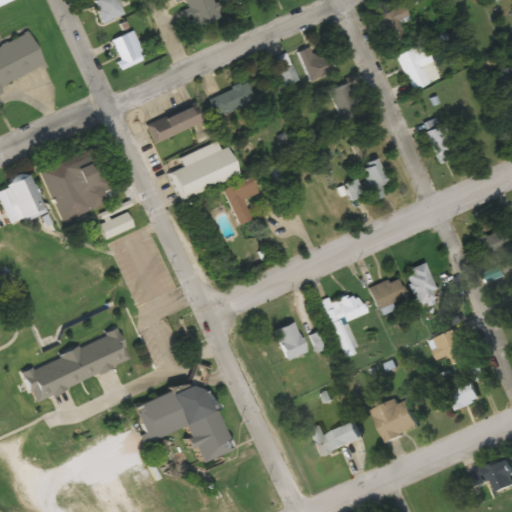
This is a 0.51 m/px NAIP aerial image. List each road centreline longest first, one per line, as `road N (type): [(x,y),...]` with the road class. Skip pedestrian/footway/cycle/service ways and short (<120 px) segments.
road 1 (tertiary): [(294,511),(54,0)]
road 2 (residential): [(511,387),(438,211),(333,0)]
road 3 (residential): [(0,155),(364,0)]
road 4 (residential): [(208,318),(511,176)]
road 5 (residential): [(511,418),(309,511)]
